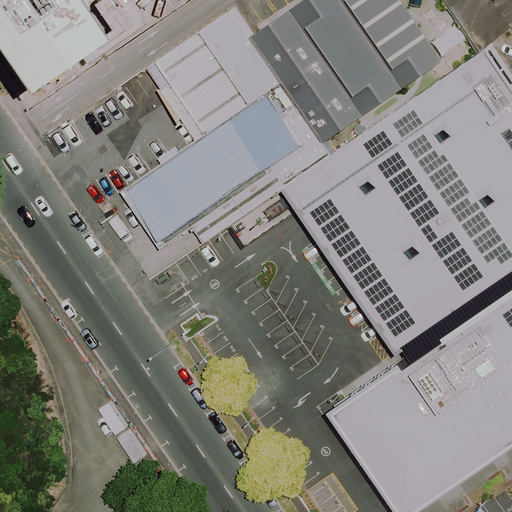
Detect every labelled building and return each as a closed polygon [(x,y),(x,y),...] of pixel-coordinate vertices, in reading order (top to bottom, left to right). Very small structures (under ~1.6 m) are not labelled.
[(106,43),(76,0),(0,0),(0,58),(26,97),(106,43)] [(288,0),(240,33),(318,143),(438,61),(396,0),(288,0)] [(222,7),(147,60),(203,138),(119,197),(152,243),(183,221),(196,240),(323,150),(318,143),(240,33),(222,7)] [(511,79),(489,47),(287,186),(401,351),(511,275),(511,79)] [(511,297),(343,415),(410,511),(419,511),(511,448),(511,297)] [(277,420),(259,395),(244,406),(262,431),(277,420)] [(354,511),(333,479),(299,502),(306,511),(354,511)]
